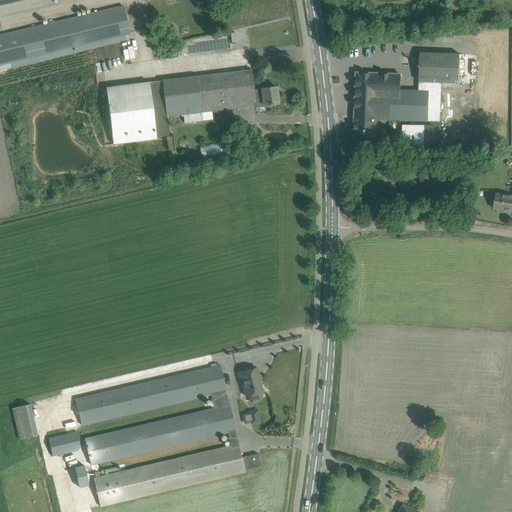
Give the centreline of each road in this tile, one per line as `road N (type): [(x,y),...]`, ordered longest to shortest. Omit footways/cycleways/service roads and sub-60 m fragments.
road 1 (secondary): [(332,229),(309,511)]
road 2 (secondary): [(319,47),(332,229)]
road 3 (unclassified): [(511,234),(332,229)]
